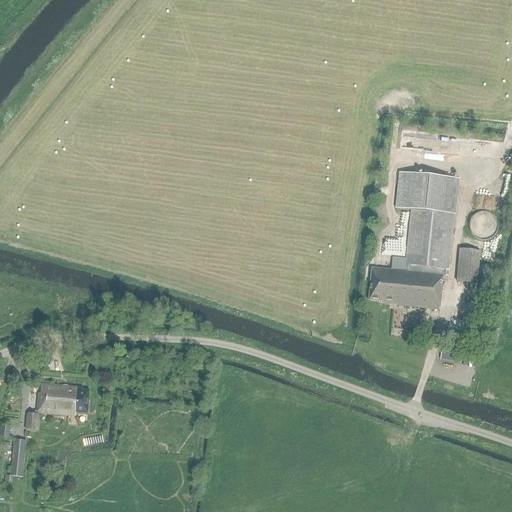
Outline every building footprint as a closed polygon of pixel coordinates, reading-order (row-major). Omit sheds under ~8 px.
[(371,269),(368,301),(380,302),(380,303),(394,305),(394,306),(439,310),(442,276),(447,277),(456,179),(399,174),(395,209),(410,211),(404,272),(371,269)] [(478,239),(482,240),(486,240),(490,239),(493,237),(495,235),(497,232),(498,228),(498,225),(497,222),(495,218),(493,216),(490,213),(486,212),(482,212),(478,213),(474,216),(472,218),(470,223),(470,227),(470,231),(473,235),(476,238),(478,239)] [(456,281),(477,283),(480,252),(458,250),(456,281)] [(440,360),(459,363),(461,353),(442,349),(440,360)] [(75,417),(75,414),(87,415),(89,390),(82,390),(82,388),(77,387),(77,386),(41,384),(40,394),(37,393),(36,411),(34,411),(33,414),(26,413),(25,430),(38,431),(39,415),(75,417)] [(0,439),(9,440),(9,428),(0,427),(0,439)] [(13,440),(9,477),(5,476),(4,485),(11,486),(12,477),(22,478),(25,441),(13,440)]
